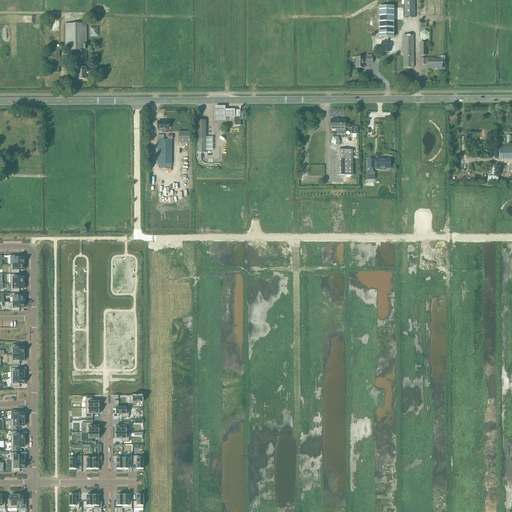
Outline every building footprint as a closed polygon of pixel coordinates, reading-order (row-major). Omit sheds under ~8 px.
[(404,0),(405,17),(415,17),(414,0),(404,0)] [(393,37),(393,7),(379,7),(379,37),(393,37)] [(378,24),(378,23),(377,22),(377,20),(376,19),(374,18),(373,17),(371,17),(370,17),(369,17),(367,17),(366,18),(365,19),(364,20),(363,21),(363,23),(363,24),(363,26),(363,27),(364,29),(365,30),(366,31),(368,31),(369,32),(370,32),(372,32),(373,31),(375,30),(376,29),(376,28),(377,27),(378,26),(378,24)] [(86,74),(91,74),(91,71),(86,71),(86,51),(87,51),(87,23),(66,24),(66,51),(76,51),(76,79),(86,79),(86,74)] [(420,38),(424,41),(429,38),(429,33),(424,30),(420,33),(420,38)] [(413,35),(403,35),(403,67),(413,67),(413,35)] [(372,63),(372,57),(366,56),(366,58),(363,58),(363,57),(356,57),(356,67),(363,67),(363,62),(366,63),(372,63)] [(437,68),(441,68),(441,60),(434,59),(434,58),(425,58),(421,58),(421,64),(425,64),(427,64),(427,67),(434,67),(434,68),(437,68)] [(223,114),(215,114),(214,137),(223,138),(223,114)] [(246,116),(235,116),(235,133),(245,133),(246,116)] [(345,126),(345,123),(344,123),(344,119),(339,119),(339,120),(330,120),(330,129),(334,129),(334,131),(336,131),(336,129),(344,129),(344,126),(345,126)] [(169,127),(169,121),(157,121),(157,127),(158,127),(158,131),(165,131),(165,127),(169,127)] [(179,132),(179,143),(191,143),(191,132),(179,132)] [(157,164),(164,164),(171,164),(171,140),(164,140),(164,135),(157,135),(157,151),(157,164)] [(335,145),(339,142),(338,137),(332,137),(331,142),(335,145)] [(511,147),(511,148),(511,149),(500,149),(500,158),(511,158),(511,147)] [(337,175),(352,175),(352,150),(337,150),(337,175)] [(385,168),(390,168),(390,165),(391,162),(390,162),(390,159),(376,159),(376,160),(374,160),(374,159),(368,159),(368,168),(374,167),(380,167),(380,169),(385,169),(385,168)] [(239,168),(204,168),(204,177),(239,176),(239,168)] [(19,256),(10,256),(10,265),(23,264),(23,258),(19,259),(19,256)] [(23,264),(10,265),(10,274),(19,273),(19,270),(23,270),(23,264)] [(19,275),(10,275),(10,284),(23,284),(23,277),(19,278),(19,275)] [(23,284),(10,284),(10,293),(19,293),(19,290),(23,290),(23,284)] [(19,294),(12,294),(12,297),(13,297),(13,302),(13,303),(23,303),(23,297),(19,297),(19,294)] [(13,302),(10,302),(10,312),(19,312),(19,309),(23,308),(23,303),(13,303),(13,302)] [(19,345),(12,345),(12,349),(13,349),(13,355),(24,355),(24,348),(19,348),(19,345)] [(13,360),(12,360),(12,364),(19,364),(19,361),(24,361),(24,355),(13,355),(13,360)] [(20,368),(11,368),(11,378),(24,378),(24,371),(20,371),(20,368)] [(24,378),(11,378),(11,387),(20,387),(20,384),(24,384),(24,378)] [(92,398),(85,398),(85,408),(99,408),(99,402),(98,402),(92,402),(92,398)] [(99,408),(85,408),(85,418),(92,418),(92,414),(98,414),(99,414),(99,408)] [(116,408),(115,408),(115,415),(116,415),(121,415),(121,418),(129,418),(128,408),(126,408),(116,408)] [(20,411),(11,411),(11,420),(24,420),(24,414),(20,414),(20,411)] [(24,420),(11,420),(11,430),(20,430),(20,427),(24,427),(24,420)] [(86,423),(85,423),(85,433),(99,433),(99,426),(98,426),(93,426),(92,423),(92,420),(86,420),(86,423)] [(116,426),(115,426),(115,432),(129,432),(129,423),(122,423),(122,426),(116,426)] [(20,432),(11,432),(11,441),(24,441),(24,435),(20,435),(20,432)] [(129,432),(115,432),(115,439),(116,439),(122,439),(122,442),(129,442),(129,432)] [(99,433),(85,433),(86,442),(93,442),(93,439),(98,439),(99,439),(99,433)] [(24,441),(11,441),(11,451),(20,451),(20,448),(24,448),(24,441)] [(20,453),(11,453),(11,463),(24,462),(24,456),(20,456),(20,453)] [(69,459),(69,469),(76,469),(76,463),(79,463),(79,456),(69,456),(69,459)] [(92,456),(83,456),(83,463),(86,463),(86,469),(92,469),(92,456)] [(101,456),(92,456),(92,469),(98,469),(98,463),(101,463),(101,456)] [(122,456),(113,456),(113,463),(116,463),(116,469),(122,469),(122,456)] [(131,456),(122,456),(122,469),(128,469),(128,463),(131,463),(131,456)] [(143,456),(133,456),(133,463),(136,463),(136,469),(143,469),(143,456)] [(24,462),(11,463),(11,472),(20,472),(20,469),(24,469),(24,462)] [(23,495),(16,495),(16,496),(17,496),(17,509),(26,508),(26,500),(23,500),(23,495)] [(76,495),(69,495),(69,496),(69,506),(75,506),(75,509),(79,509),(79,502),(76,502),(76,496),(76,495)] [(86,502),(83,502),(83,509),(92,509),(92,495),(86,495),(86,496),(86,502)] [(98,495),(92,495),(92,509),(101,509),(101,502),(98,502),(98,496),(98,495)] [(116,501),(113,501),(113,508),(122,508),(122,495),(116,495),(116,496),(116,501)] [(128,495),(122,495),(122,508),(132,508),(132,501),(128,501),(128,496),(128,495)] [(136,501),(133,501),(133,508),(143,508),(143,506),(143,495),(136,495),(136,496),(136,501)] [(11,500),(7,500),(7,509),(17,509),(17,496),(16,496),(11,496),(11,500)]
